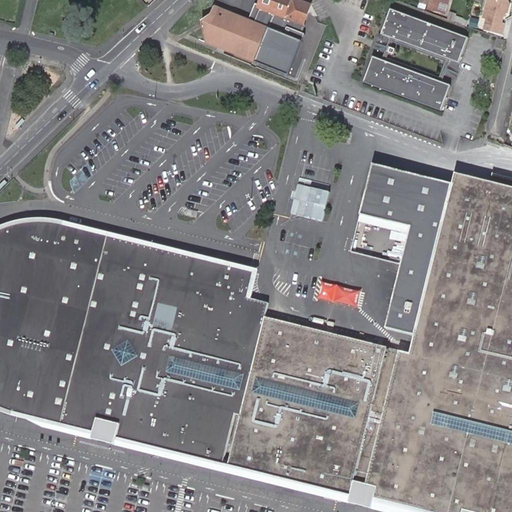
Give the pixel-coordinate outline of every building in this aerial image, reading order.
[(303,23),(310,3),(302,0),(260,0),(258,7),(303,23)] [(420,9),(426,10),(429,0),(419,0),(420,0),(423,1),(420,9)] [(441,0),(431,0),(428,10),(437,13),(441,0)] [(508,13),(510,5),(508,2),(508,0),(488,0),(487,7),(490,12),(485,31),(502,36),(505,25),(499,24),(500,18),(508,13)] [(284,33),(213,6),(209,14),(203,18),(199,21),(200,28),(205,42),(288,74),(304,34),(286,26),(284,33)] [(391,10),(382,34),(459,63),(468,39),(391,10)] [(500,40),(497,49),(502,51),(505,42),(500,40)] [(373,57),(364,82),(442,111),(451,86),(373,57)] [(410,352),(263,316),(266,302),(246,297),(253,270),(172,250),(170,244),(166,248),(152,244),(140,242),(139,236),(135,240),(68,223),(44,220),(12,225),(0,228),(0,408),(6,410),(84,430),(88,440),(96,433),(106,436),(116,438),(118,448),(126,441),(341,495),(343,499),(347,497),(360,500),(371,503),(373,507),(378,504),(390,507),(392,500),(408,504),(406,511),(408,511),(511,511),(511,177),(492,173),(489,183),(487,191),(453,183),(375,163),(353,252),(401,265),(385,328),(414,335),(410,352)] [(455,174),(453,183),(487,191),(489,183),(455,174)] [(254,238),(255,238),(256,238),(257,238),(258,237),(259,237),(260,236),(260,235),(261,234),(261,233),(262,232),(261,231),(261,230),(261,229),(261,228),(260,227),(259,227),(259,226),(258,226),(257,225),(256,225),(255,225),(254,225),(253,225),(252,226),(251,227),(250,227),(250,228),(249,229),(249,230),(249,231),(249,232),(249,233),(249,234),(249,235),(250,235),(250,236),(251,237),(252,237),(253,238),(254,238)] [(324,282),(320,299),(358,308),(362,291),(324,282)]
